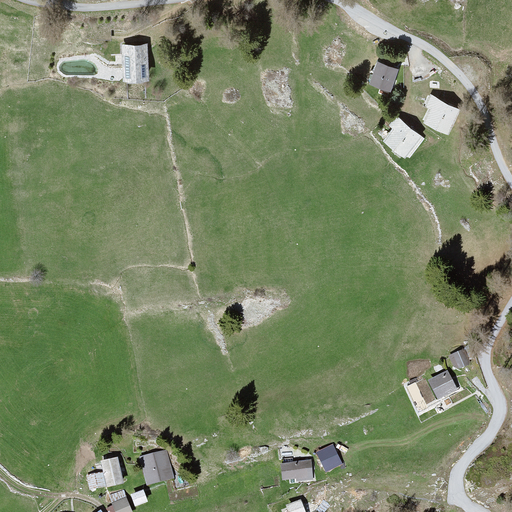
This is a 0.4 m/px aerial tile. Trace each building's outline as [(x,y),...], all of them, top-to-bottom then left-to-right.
[(138,51),(114,51),(116,94),(138,93),(138,51)] [(406,68),(385,62),(373,88),(395,93),(406,68)] [(462,111),(434,97),(431,108),(436,111),(430,124),(451,135),(462,111)] [(424,137),(403,121),(389,143),(408,159),(424,137)] [(465,350),(451,357),(461,375),(473,371),(465,350)] [(459,391),(450,377),(433,384),(441,401),(459,391)] [(335,450),(319,455),(330,474),(345,469),(335,450)] [(168,453),(142,461),(149,487),(176,481),(168,453)] [(106,475),(89,478),(92,493),(128,487),(121,460),(106,463),(106,475)] [(313,463),(284,465),(286,483),(316,481),(313,463)] [(132,495),(136,507),(149,503),(145,490),(132,495)] [(309,511),(305,502),(292,507),(293,511),(309,511)]
